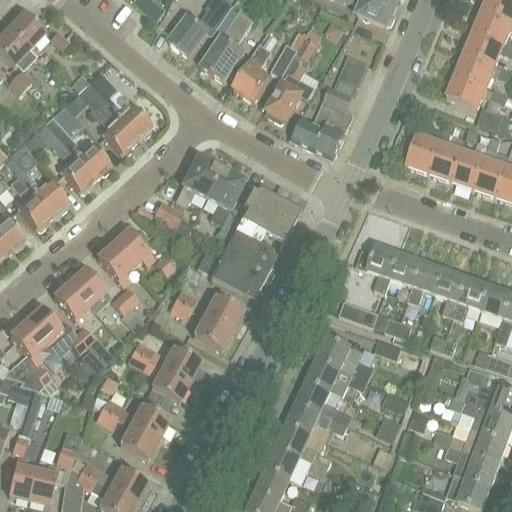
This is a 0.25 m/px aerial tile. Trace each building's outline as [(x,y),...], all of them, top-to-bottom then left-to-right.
[(139,0),(133,9),(150,22),(157,11),(142,0),(139,0)] [(187,22),(167,47),(188,63),(207,39),(211,42),(232,11),(218,0),(215,0),(204,14),(209,17),(198,31),(187,22)] [(387,32),(395,12),(368,0),(326,0),(345,8),(347,4),(361,10),(357,19),(387,32)] [(368,0),(395,12),(400,0),(368,0)] [(511,27),(511,2),(506,0),(488,0),(482,15),(511,27)] [(511,27),(482,15),(473,37),(503,50),(504,49),(509,37),(511,38),(511,27)] [(252,25),(238,16),(199,72),(223,88),(243,58),(234,52),(252,25)] [(9,35),(30,56),(46,39),(25,19),(9,35)] [(30,56),(9,35),(0,44),(0,58),(14,72),(30,56)] [(61,55),(68,47),(57,37),(49,46),(61,55)] [(503,50),(473,37),(464,59),(494,71),(495,70),(500,59),(508,62),(511,63),(511,52),(504,49),(503,50)] [(280,84),(284,86),(266,117),(273,122),(273,125),(279,129),(282,127),(284,128),(301,100),(293,95),(309,68),(306,66),(315,51),(306,45),(292,69),(290,68),(280,84)] [(260,50),(259,51),(246,71),(247,72),(232,94),(252,108),(268,84),(258,77),(261,72),(271,57),(260,50)] [(280,84),(290,68),(297,57),(286,50),(270,78),(280,84)] [(494,71),(464,59),(455,80),(485,93),(491,81),(511,89),(511,77),(495,70),(494,71)] [(339,97),(352,102),(366,68),(347,60),(333,94),(329,92),(313,127),(315,128),(313,132),(300,126),(291,146),(314,157),(323,136),(323,135),(339,97)] [(21,76),(14,83),(25,94),(32,86),(21,76)] [(67,92),(75,100),(89,86),(81,78),(67,92)] [(100,78),(86,91),(102,109),(137,147),(143,141),(146,142),(151,137),(150,134),(152,133),(132,112),(124,120),(108,103),(116,95),(100,78)] [(492,97),(485,94),(485,93),(455,80),(446,103),(476,115),(481,103),(505,113),(506,110),(511,111),(511,104),(508,103),(508,101),(494,95),(492,97)] [(25,94),(14,83),(7,91),(18,101),(25,94)] [(137,147),(102,109),(86,91),(77,99),(91,115),(90,117),(108,136),(103,140),(123,160),(126,160),(130,156),(130,153),(137,147)] [(332,166),(344,141),(346,138),(345,138),(353,121),(346,117),(352,102),(339,97),(323,135),(323,136),(314,157),(332,166)] [(483,115),(477,130),(504,141),(510,125),(483,115)] [(424,119),(419,133),(429,137),(434,123),(424,119)] [(52,123),(46,128),(95,185),(101,179),(104,180),(109,176),(109,173),(110,171),(91,150),(83,158),(52,123)] [(440,140),(452,144),(456,131),(445,126),(440,140)] [(88,191),(95,185),(46,128),(34,138),(50,156),(54,153),(70,170),(62,177),(81,198),(84,198),(88,194),(88,191)] [(468,135),(464,145),(475,149),(478,139),(468,135)] [(439,149),(416,141),(406,171),(429,179),(439,149)] [(486,153),(497,157),(500,146),(490,142),(486,153)] [(439,149),(429,179),(451,187),(462,157),(439,149)] [(42,195),(27,178),(38,168),(27,155),(16,165),(12,161),(5,167),(18,181),(20,184),(53,223),(61,215),(63,216),(68,211),(68,209),(50,188),(42,195)] [(484,165),(482,164),(462,157),(451,187),(473,195),(484,165)] [(185,187),(175,206),(187,213),(194,198),(206,205),(223,175),(219,173),(218,170),(211,166),(209,167),(198,162),(189,180),(184,182),(185,187)] [(506,173),(505,172),(484,165),(473,195),(495,203),(506,173)] [(13,180),(2,168),(0,169),(0,198),(5,194),(2,189),(13,180)] [(511,174),(506,173),(495,203),(511,208),(511,174)] [(226,174),(223,175),(206,205),(218,211),(210,225),(221,230),(244,187),(233,180),(232,177),(226,174)] [(45,229),(46,229),(53,223),(20,184),(13,190),(28,207),(19,214),(38,236),(39,235),(41,236),(46,231),(45,229)] [(218,234),(213,243),(210,251),(225,259),(211,285),(253,307),(301,218),(259,195),(257,198),(253,196),(244,214),(247,216),(234,241),(218,234)] [(161,207),(154,219),(153,222),(175,234),(182,219),(161,207)] [(0,247),(10,260),(15,255),(18,256),(23,252),(23,248),(25,246),(7,225),(0,230),(0,247)] [(209,252),(210,251),(213,243),(191,233),(186,242),(209,252)] [(130,235),(114,250),(134,272),(142,266),(147,271),(155,264),(130,235)] [(8,261),(9,261),(10,260),(0,247),(0,270),(8,264),(8,261)] [(134,272),(114,250),(98,264),(124,292),(131,285),(126,280),(134,272)] [(384,300),(390,285),(389,285),(398,260),(375,251),(372,261),(362,257),(356,274),(366,277),(379,282),(374,296),(384,300)] [(220,261),(207,255),(197,274),(210,281),(220,261)] [(389,285),(390,285),(412,293),(421,268),(398,260),(389,285)] [(165,283),(174,276),(163,262),(154,269),(165,283)] [(443,276),(421,268),(412,293),(407,307),(418,312),(423,297),(434,301),(443,276)] [(96,317),(111,303),(86,275),(70,289),(90,311),(96,317)] [(466,283),(443,276),(434,301),(447,305),(442,320),(452,323),(466,283)] [(468,313),(479,317),(488,291),(466,283),(452,323),(463,327),(468,313)] [(90,311),(70,289),(54,303),(80,332),(88,324),(83,318),(90,311)] [(502,325),(511,299),(488,291),(479,317),(502,325)] [(139,305),(127,292),(120,299),(131,311),(139,305)] [(181,296),(175,306),(190,315),(196,304),(181,296)] [(131,311),(120,299),(112,306),(124,318),(131,311)] [(511,299),(502,325),(494,347),(505,351),(511,331),(511,299)] [(202,320),(232,337),(244,317),(217,302),(210,315),(205,313),(202,320)] [(169,317),(184,326),(190,315),(175,306),(169,317)] [(339,321),(373,333),(378,320),(345,308),(339,321)] [(58,363),(71,351),(67,346),(69,344),(76,337),(69,330),(63,336),(43,313),(27,327),(47,350),(58,363)] [(221,357),(232,337),(202,320),(197,327),(202,330),(195,343),(221,357)] [(394,342),(399,328),(389,324),(384,338),(394,342)] [(47,350),(27,327),(11,341),(36,370),(44,363),(39,357),(47,350)] [(399,328),(394,342),(406,346),(412,332),(399,328)] [(95,343),(84,331),(76,337),(88,349),(95,343)] [(88,349),(76,337),(69,344),(81,356),(88,349)] [(429,354),(440,358),(444,344),(435,340),(429,354)] [(363,359),(349,354),(325,343),(324,344),(319,343),(316,354),(319,355),(315,365),(366,389),(373,374),(359,367),(363,359)] [(444,344),(440,358),(452,362),(457,349),(444,344)] [(132,357),(148,366),(154,356),(138,347),(132,357)] [(419,375),(423,364),(378,347),(374,358),(419,375)] [(163,365),(159,372),(191,389),(202,370),(174,355),(168,367),(163,365)] [(485,374),(490,360),(480,356),(475,370),(485,374)] [(148,366),(132,357),(127,368),(142,377),(148,366)] [(511,368),(490,360),(485,374),(511,383),(511,368)] [(366,389),(315,365),(305,387),(329,398),(330,398),(343,403),(348,391),(362,398),(366,389)] [(27,378),(16,368),(3,380),(23,386),(19,390),(48,400),(57,392),(36,370),(27,378)] [(180,409),(191,389),(159,372),(155,379),(159,381),(152,394),(180,409)] [(511,399),(498,395),(497,396),(487,392),(490,381),(469,374),(466,385),(481,390),(478,398),(469,395),(464,408),(511,425),(511,399)] [(30,396),(1,385),(0,388),(0,395),(8,399),(7,402),(25,409),(30,396)] [(336,414),(325,408),(329,398),(305,387),(295,409),(347,433),(351,422),(336,415),(336,414)] [(34,397),(19,439),(28,443),(43,400),(34,397)] [(100,415),(116,424),(122,413),(107,405),(106,407),(98,402),(93,411),(100,416),(100,415)] [(469,436),(481,440),(506,449),(511,432),(511,425),(464,408),(452,403),(448,414),(463,419),(459,431),(470,435),(469,436)] [(347,433),(295,409),(285,431),(309,442),(316,428),(343,441),(347,433)] [(131,422),(127,429),(160,447),(170,427),(143,412),(136,424),(131,422)] [(100,415),(100,416),(95,425),(111,434),(116,424),(100,415)] [(389,444),(396,429),(386,424),(379,439),(389,444)] [(149,467),(160,447),(127,429),(124,437),(128,439),(121,451),(149,467)] [(331,466),(305,452),(309,442),(285,431),(275,453),(326,476),(331,466)] [(0,434),(0,465),(10,438),(0,434)] [(506,449),(481,440),(469,436),(466,446),(453,441),(448,453),(497,472),(506,449)] [(27,445),(17,442),(12,459),(22,461),(27,445)] [(75,458),(61,453),(56,467),(70,472),(75,458)] [(326,476),(275,453),(265,475),(289,486),(296,472),(323,484),(326,476)] [(458,468),(454,480),(465,484),(465,485),(489,494),(497,472),(448,453),(445,463),(458,468)] [(31,505),(38,476),(27,474),(29,466),(18,463),(9,501),(31,505)] [(80,480),(96,487),(101,477),(85,469),(80,480)] [(38,476),(31,505),(52,510),(60,474),(50,471),(49,478),(38,476)] [(79,511),(83,492),(104,506),(107,501),(102,499),(106,492),(96,487),(80,480),(70,474),(64,492),(61,511),(79,511)] [(106,492),(138,510),(149,490),(122,475),(115,488),(110,485),(106,492)] [(289,486),(265,475),(256,496),(280,507),(289,486)] [(446,501),(445,504),(456,508),(466,511),(482,511),(489,494),(465,485),(465,484),(454,480),(446,501)] [(136,511),(138,510),(106,492),(102,499),(107,501),(104,506),(101,511),(136,511)] [(423,493),(418,505),(437,511),(441,511),(445,504),(446,501),(423,493)] [(291,511),(283,508),(280,507),(256,496),(248,511),(291,511)] [(283,508),(291,511),(309,511),(311,510),(295,502),(291,511),(283,508)]
